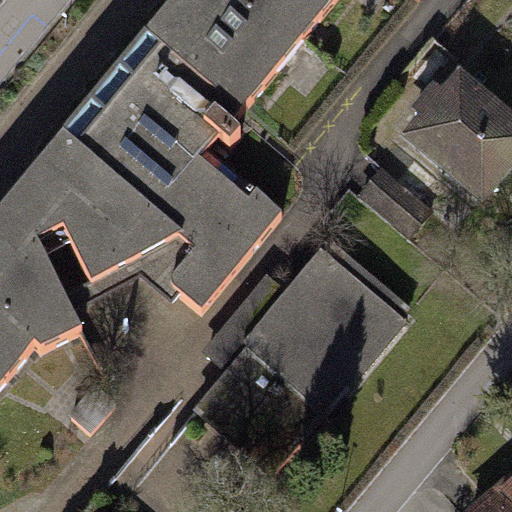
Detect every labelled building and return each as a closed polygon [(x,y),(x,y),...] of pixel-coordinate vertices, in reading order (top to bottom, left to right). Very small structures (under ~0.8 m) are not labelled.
[(187,0),(148,48),(241,123),(341,0),(187,0)] [(148,48),(0,228),(0,397),(34,356),(43,362),(84,339),(66,303),(155,260),(180,279),(174,289),(181,299),(204,319),(282,222),(210,162),(241,123),(148,48)] [(399,158),(477,219),(511,175),(511,136),(454,90),(399,158)] [(358,210),(410,252),(429,227),(377,186),(358,210)] [(196,420),(273,483),(409,318),(332,254),(196,420)] [(511,511),(511,489),(486,511),(511,511)]
